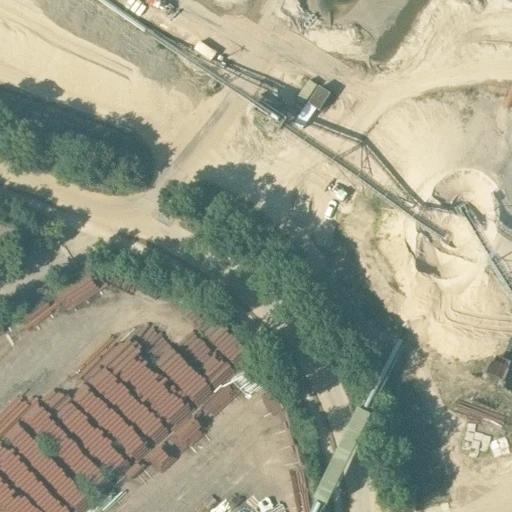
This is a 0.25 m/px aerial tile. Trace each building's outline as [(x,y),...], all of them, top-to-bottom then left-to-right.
[(308,80),(298,100),(307,104),(317,85),(308,80)] [(323,111),(330,91),(317,86),(310,106),(323,111)] [(68,306),(98,295),(93,279),(63,290),(68,306)] [(34,322),(52,312),(48,305),(30,314),(34,322)] [(84,511),(88,506),(75,498),(63,510),(56,506),(51,511),(84,511)]
